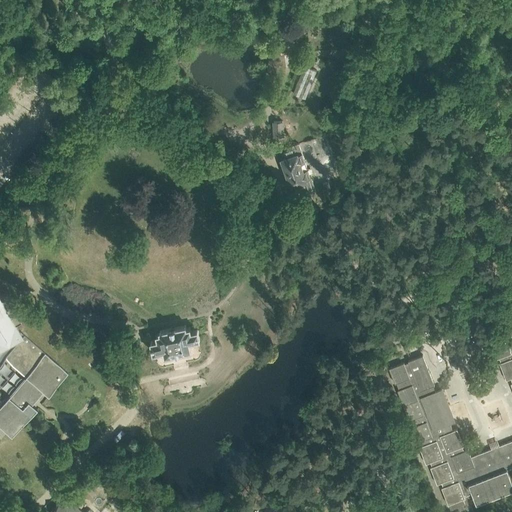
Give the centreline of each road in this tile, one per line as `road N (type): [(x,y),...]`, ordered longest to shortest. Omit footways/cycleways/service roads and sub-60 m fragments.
road 1 (unclassified): [(280,209),(271,160),(133,108),(117,86)]
road 2 (unclassified): [(444,353),(415,333),(374,276),(280,209)]
road 3 (unclassified): [(31,511),(128,416),(132,386),(121,367)]
road 4 (unclassified): [(73,318),(32,284),(28,185)]
road 5 (unclassified): [(294,511),(358,496),(387,476),(409,434)]
road 6 (unclassified): [(28,185),(117,86)]
road 7 (unknown): [(18,101),(39,91),(54,108),(0,164)]
